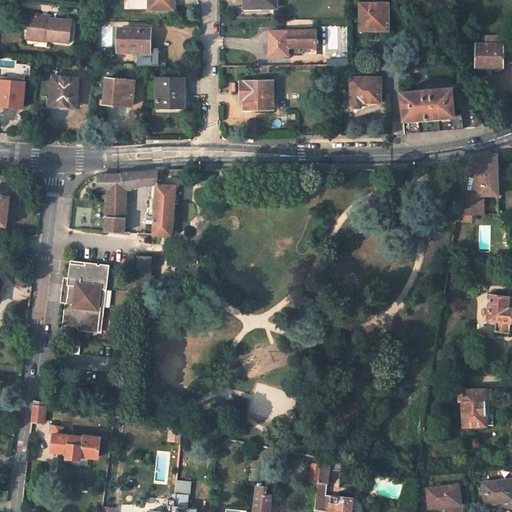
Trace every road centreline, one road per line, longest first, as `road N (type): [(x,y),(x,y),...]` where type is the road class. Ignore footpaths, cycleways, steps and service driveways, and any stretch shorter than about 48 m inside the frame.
road 1 (unclassified): [(14,511),(55,158)]
road 2 (secondary): [(511,131),(410,153),(209,153)]
road 3 (secondary): [(209,153),(55,158)]
road 4 (residential): [(208,0),(209,153)]
